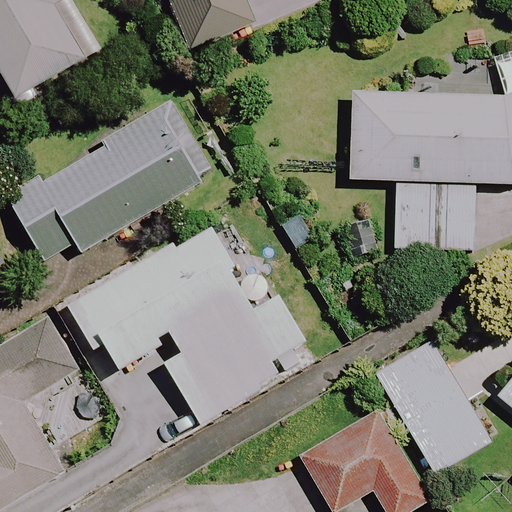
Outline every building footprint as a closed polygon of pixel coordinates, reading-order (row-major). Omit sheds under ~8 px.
[(49,0),(0,0),(0,77),(12,98),(83,58),(49,0)] [(161,0),(187,59),(257,27),(244,0),(161,0)] [(511,58),(494,63),(504,102),(353,100),(352,186),(396,187),(395,255),(473,256),(474,190),(511,190),(511,58)] [(215,181),(172,109),(102,150),(9,206),(52,279),(215,181)] [(254,311),(210,233),(68,312),(93,357),(106,350),(121,378),(176,347),(182,359),(165,368),(200,430),(286,382),(277,365),(306,348),(278,298),(254,311)] [(79,376),(49,325),(0,353),(0,511),(8,511),(121,448),(79,376)] [(490,448),(431,348),(377,380),(436,480),(490,448)] [(511,385),(498,403),(511,414),(511,385)] [(424,511),(433,507),(383,417),(301,461),(329,511),(348,511),(374,498),(382,511),(424,511)]
